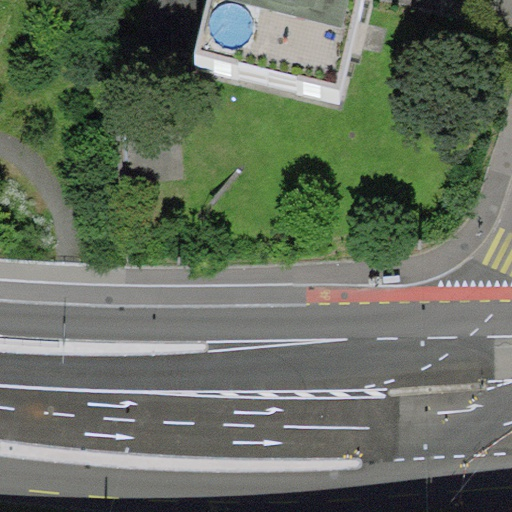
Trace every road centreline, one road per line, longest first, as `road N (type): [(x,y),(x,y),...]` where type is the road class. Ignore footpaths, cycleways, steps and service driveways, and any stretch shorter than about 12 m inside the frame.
road 1 (tertiary): [(0,468),(285,485),(364,480),(511,450)]
road 2 (primary): [(0,405),(170,421),(435,424)]
road 3 (primary): [(424,342),(319,370),(0,367)]
road 4 (tertiary): [(424,342),(239,321),(0,314)]
road 5 (tertiary): [(511,259),(424,342)]
